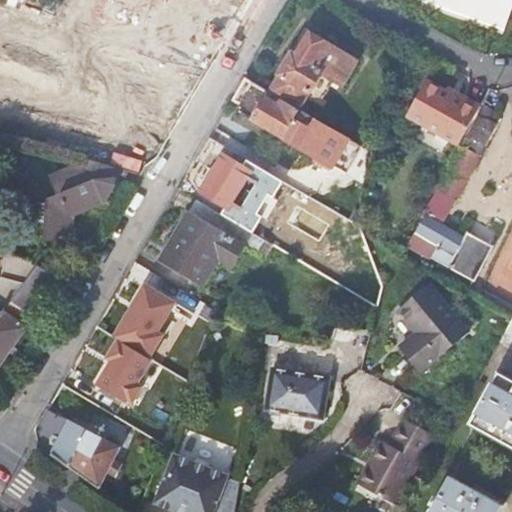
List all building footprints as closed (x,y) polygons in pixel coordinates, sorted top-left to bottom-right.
[(511,0),(412,0),(422,5),(505,34),(511,12),(511,0)] [(306,30),(270,92),(299,109),(310,90),(320,73),(333,81),(342,86),(358,61),(306,30)] [(323,98),(333,81),(320,73),(310,90),(323,98)] [(249,117),(283,137),(300,110),(299,109),(270,92),(245,78),(235,95),(250,103),(257,93),(261,95),(255,106),(249,117)] [(406,116),(456,144),(478,106),(462,98),(461,101),(425,82),(406,116)] [(300,110),(283,137),(315,156),(319,152),(332,160),(330,164),(345,173),(360,145),(300,110)] [(495,125),(491,123),(478,116),(462,144),(479,153),(495,125)] [(210,138),(196,161),(209,169),(211,169),(214,170),(199,195),(228,213),(249,176),(240,170),(246,160),(234,153),(227,164),(221,160),(228,149),(210,138)] [(455,198),(479,153),(462,144),(425,212),(424,211),(422,216),(425,218),(412,245),(473,280),(491,246),(466,232),(463,238),(438,225),(453,198),(455,198)] [(360,145),(345,173),(359,181),(365,148),(360,145)] [(118,177),(122,168),(95,160),(90,159),(52,173),(61,193),(47,199),(44,237),(71,241),(74,215),(109,199),(118,184),(118,177)] [(264,239),(252,232),(251,233),(196,200),(161,259),(204,285),(220,259),(232,266),(244,245),(257,252),(264,239)] [(35,260),(4,251),(0,262),(0,279),(16,287),(32,264),(35,260)] [(16,287),(12,294),(9,299),(9,300),(2,310),(1,310),(0,311),(0,363),(33,316),(29,314),(46,290),(51,293),(60,280),(53,276),(32,264),(16,287)] [(351,270),(347,289),(364,299),(359,270),(351,270)] [(148,279),(94,381),(137,404),(150,381),(143,378),(184,299),(148,279)] [(430,283),(400,309),(409,321),(408,323),(413,328),(416,325),(420,330),(401,346),(422,370),(470,330),(430,283)] [(9,299),(12,294),(2,288),(0,289),(0,311),(1,310),(2,310),(9,300),(9,299)] [(214,309),(204,303),(192,332),(194,337),(198,338),(195,347),(200,348),(214,310),(214,309)] [(511,319),(500,341),(511,347),(511,319)] [(332,374),(275,360),(265,401),(322,414),(332,374)] [(472,420),(511,441),(511,379),(498,372),(472,420)] [(105,439),(48,409),(36,429),(40,445),(100,488),(121,446),(115,443),(118,437),(108,432),(105,439)] [(395,503),(432,433),(403,417),(389,443),(380,439),(368,460),(374,464),(362,485),(395,503)] [(511,441),(472,420),(470,424),(511,447),(511,441)] [(236,511),(242,483),(228,477),(229,475),(175,453),(156,504),(177,511),(176,511),(236,511)] [(498,511),(501,506),(449,477),(433,507),(430,505),(428,509),(431,511),(430,511),(498,511)]
